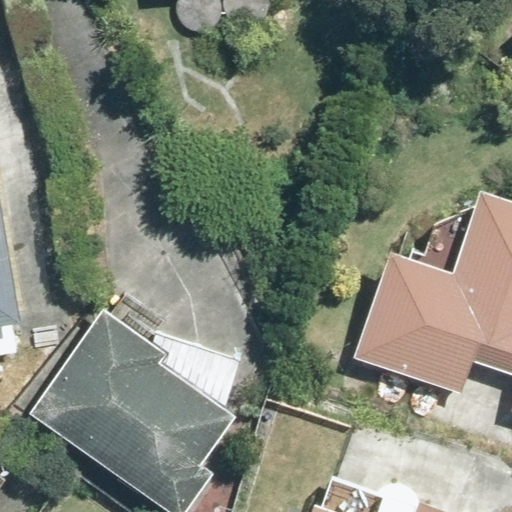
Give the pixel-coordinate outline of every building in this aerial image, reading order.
[(10,313),(28,310),(3,114),(0,114),(0,351),(15,350),(10,313)] [(511,366),(511,188),(491,181),(462,263),(398,241),(360,350),(461,386),(472,354),(511,366)] [(35,409),(182,511),(188,511),(221,466),(206,455),(240,406),(232,400),(249,352),(163,322),(159,335),(111,301),(35,409)] [(354,363),(341,400),(410,424),(421,387),(354,363)] [(315,511),(485,511),(429,492),(425,502),(389,488),(380,511),(366,511),(322,496),(315,511)]
